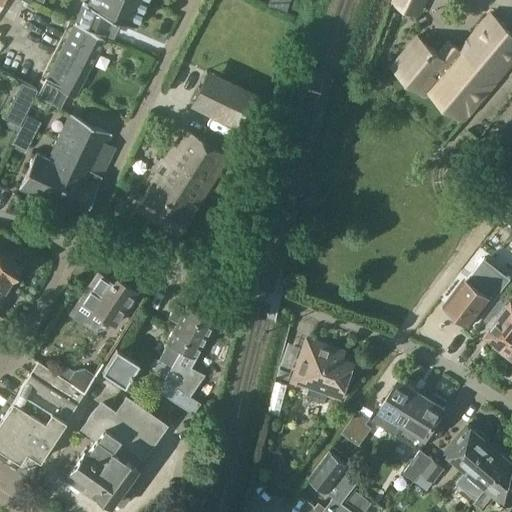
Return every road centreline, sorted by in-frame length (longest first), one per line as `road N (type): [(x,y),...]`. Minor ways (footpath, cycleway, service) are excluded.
road 1 (residential): [(511,412),(400,342),(81,236)]
road 2 (residential): [(81,236),(201,0)]
road 3 (residential): [(0,365),(81,236)]
